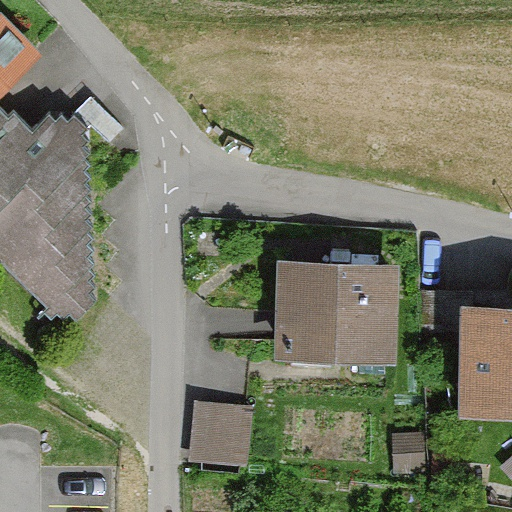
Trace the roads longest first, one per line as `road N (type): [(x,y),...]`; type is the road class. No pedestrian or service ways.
road 1 (residential): [(177,164),(163,198),(166,511)]
road 2 (residential): [(177,164),(511,230)]
road 3 (residential): [(57,0),(155,121),(177,164)]
